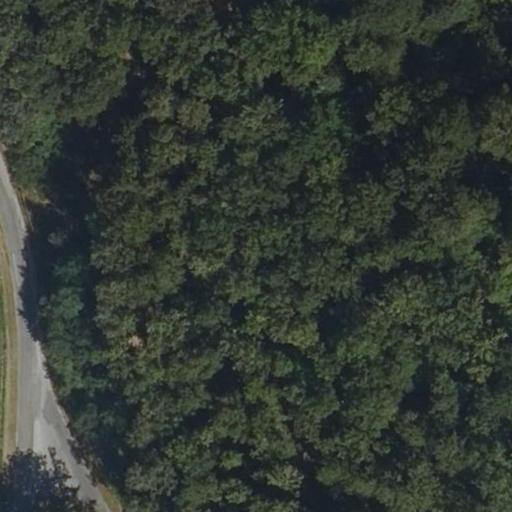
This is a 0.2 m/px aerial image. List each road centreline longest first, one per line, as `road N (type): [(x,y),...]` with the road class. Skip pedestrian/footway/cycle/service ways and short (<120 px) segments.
road 1 (tertiary): [(31,377),(17,253),(0,195)]
road 2 (residential): [(101,511),(31,377)]
road 3 (tertiary): [(31,377),(22,511)]
